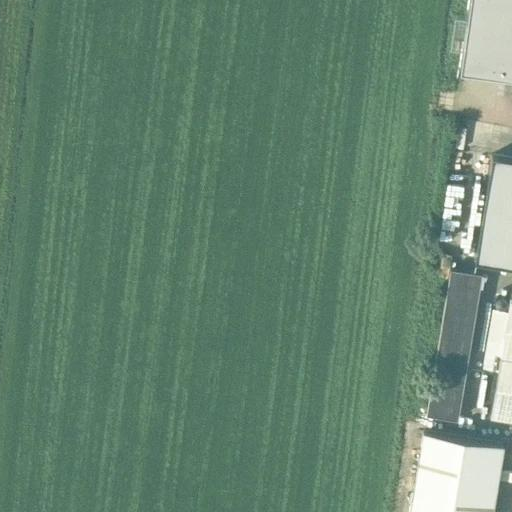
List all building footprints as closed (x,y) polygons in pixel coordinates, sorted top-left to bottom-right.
[(511,0),(466,0),(456,68),(511,75),(511,0)] [(511,297),(511,157),(492,154),(473,259),(511,266),(511,281),(509,297),(510,297),(511,297)] [(450,267),(447,285),(426,412),(458,418),(481,272),(450,267)] [(511,297),(510,297),(490,416),(511,419),(511,297)] [(491,511),(503,443),(447,434),(423,430),(409,511),(491,511)]
